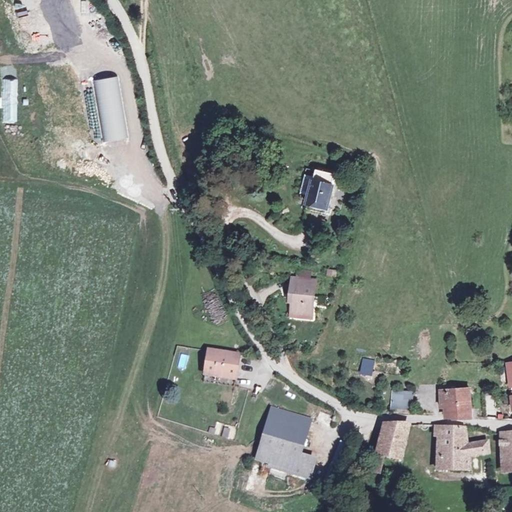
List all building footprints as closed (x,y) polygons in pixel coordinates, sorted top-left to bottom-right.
[(60,65),(46,66),(50,137),(64,136),(60,65)] [(329,209),(338,176),(319,170),(309,209),(333,216),(334,211),(329,209)] [(294,297),(294,304),(293,316),(314,317),(317,283),(292,281),(291,297),(294,297)] [(207,383),(238,386),(241,354),(209,351),(207,383)] [(180,354),(177,368),(185,370),(188,356),(180,354)] [(510,389),(507,369),(500,370),(502,389),(510,389)] [(474,417),(471,388),(469,388),(456,388),(446,389),(448,418),(474,417)] [(414,412),(414,390),(391,390),(391,411),(414,412)] [(314,418),(272,409),(271,411),(269,420),(311,430),(314,418)] [(302,463),(311,430),(269,420),(256,468),(281,474),(279,480),(286,482),(288,476),(312,482),(316,466),(302,463)] [(224,425),(221,437),(233,440),(236,428),(224,425)] [(400,463),(410,426),(385,426),(378,457),(384,458),(400,463)] [(441,428),(437,427),(437,438),(440,438),(440,453),(444,453),(444,472),(469,471),(468,456),(489,454),(488,444),(467,446),(465,429),(441,428)] [(511,472),(511,433),(503,434),(504,474),(511,472)] [(380,474),(384,458),(378,457),(374,472),(380,474)] [(255,475),(279,480),(281,474),(256,468),(255,475)] [(411,469),(411,479),(426,480),(427,470),(411,469)] [(311,488),(312,482),(288,476),(286,482),(311,488)]
